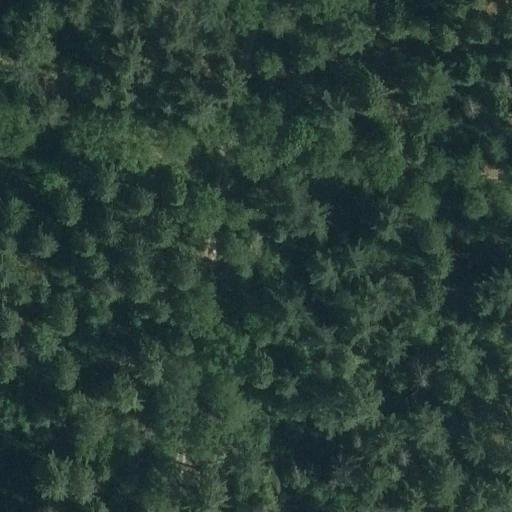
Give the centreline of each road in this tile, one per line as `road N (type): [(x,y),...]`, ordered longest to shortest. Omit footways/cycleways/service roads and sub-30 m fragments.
road 1 (track): [(172,511),(220,158),(257,0)]
road 2 (track): [(0,128),(92,127),(511,171)]
